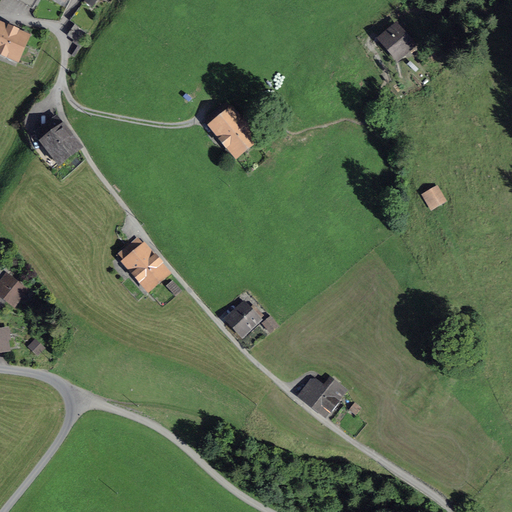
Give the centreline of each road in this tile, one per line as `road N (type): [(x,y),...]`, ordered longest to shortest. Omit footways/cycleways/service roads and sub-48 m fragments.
road 1 (unclassified): [(0,18),(53,27),(61,41),(59,107),(71,138),(205,310),(318,417),(452,511)]
road 2 (unclassified): [(267,511),(162,429),(70,400)]
road 3 (unclassified): [(70,400),(62,434),(3,511)]
